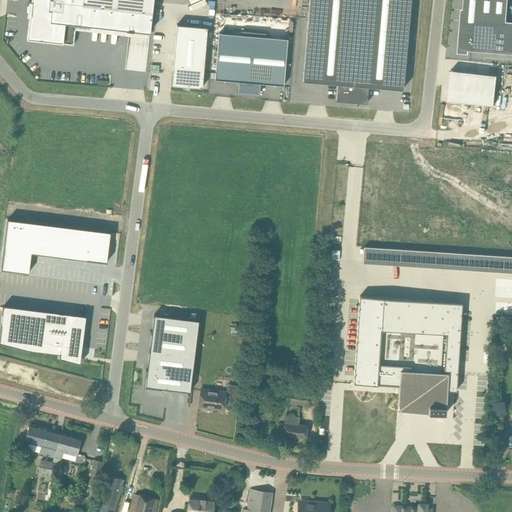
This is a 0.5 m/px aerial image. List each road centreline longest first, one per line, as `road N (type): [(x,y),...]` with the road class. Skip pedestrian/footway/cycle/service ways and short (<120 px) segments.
road 1 (unclassified): [(511,477),(330,469),(108,420)]
road 2 (unclassified): [(439,0),(426,116),(414,128),(149,109)]
road 3 (unclassified): [(108,420),(149,109)]
road 4 (unclassified): [(149,109),(30,97),(0,64)]
